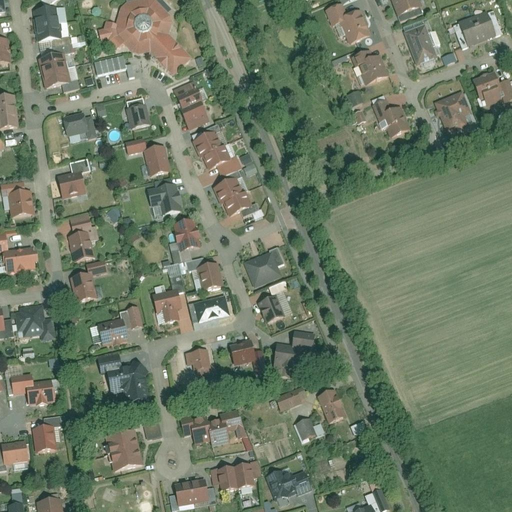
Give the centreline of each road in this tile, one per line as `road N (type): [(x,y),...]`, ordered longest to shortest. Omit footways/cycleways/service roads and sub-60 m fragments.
road 1 (residential): [(297,217),(419,511)]
road 2 (residential): [(35,111),(157,90),(218,248)]
road 3 (residential): [(218,248),(243,320),(160,346),(152,356),(173,460)]
road 4 (residential): [(208,0),(297,217)]
road 5 (residential): [(35,111),(57,276),(45,293),(0,299)]
road 6 (residential): [(297,217),(438,153),(410,87)]
